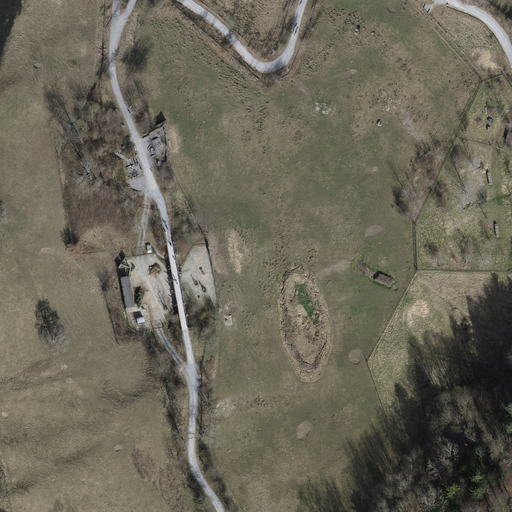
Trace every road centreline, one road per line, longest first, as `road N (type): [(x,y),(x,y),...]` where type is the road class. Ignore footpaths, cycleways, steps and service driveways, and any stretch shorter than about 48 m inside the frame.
road 1 (track): [(132,0),(117,26),(113,86),(161,201),(183,329)]
road 2 (track): [(304,0),(290,51),(272,68),(258,65),(182,0)]
road 3 (track): [(222,511),(192,460),(192,367),(183,329)]
